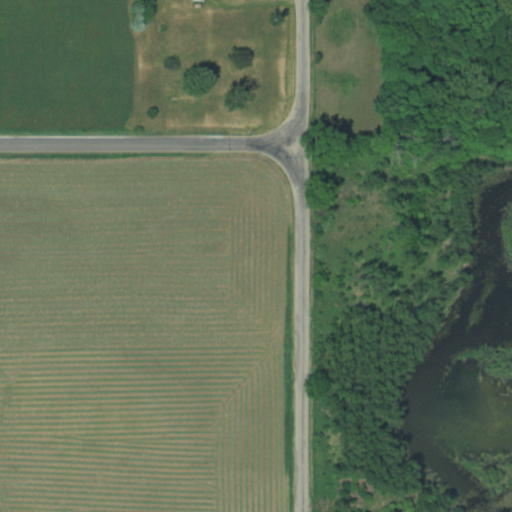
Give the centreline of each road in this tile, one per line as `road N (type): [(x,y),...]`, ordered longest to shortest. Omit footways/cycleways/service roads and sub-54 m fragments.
road 1 (tertiary): [(302,511),(303,0)]
road 2 (tertiary): [(0,144),(303,145)]
